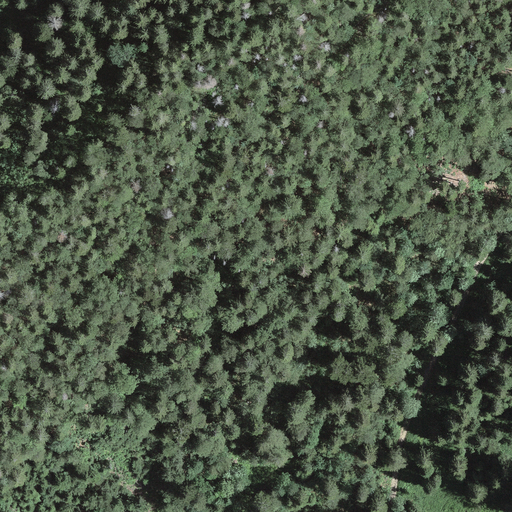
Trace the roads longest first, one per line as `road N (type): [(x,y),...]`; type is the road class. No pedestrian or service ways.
road 1 (track): [(381,0),(223,160),(119,246),(0,401)]
road 2 (track): [(511,216),(477,268),(412,410),(390,511)]
